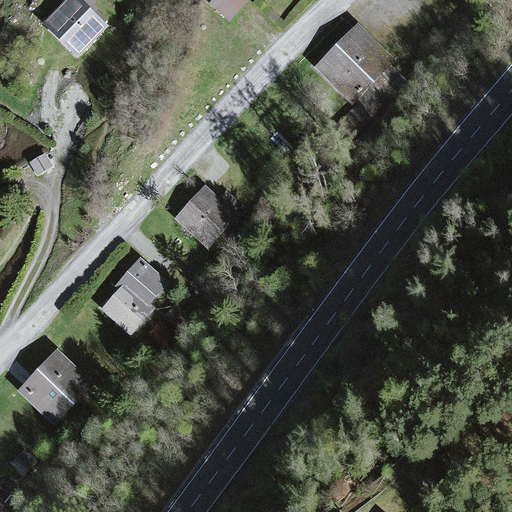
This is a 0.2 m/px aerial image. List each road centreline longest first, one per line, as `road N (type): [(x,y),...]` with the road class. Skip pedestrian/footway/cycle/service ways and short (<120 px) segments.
road 1 (tertiary): [(511,89),(395,230),(186,511)]
road 2 (residential): [(342,0),(187,154),(0,361)]
